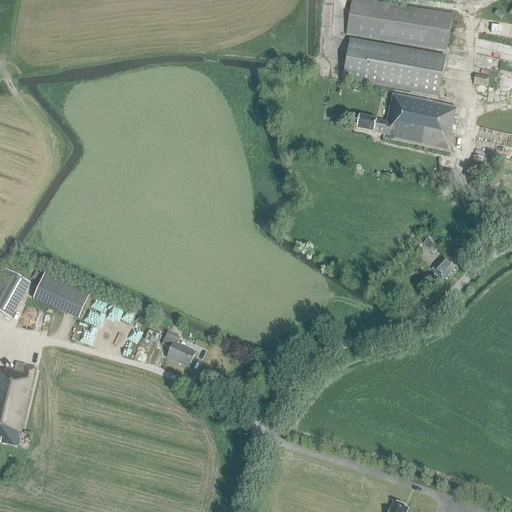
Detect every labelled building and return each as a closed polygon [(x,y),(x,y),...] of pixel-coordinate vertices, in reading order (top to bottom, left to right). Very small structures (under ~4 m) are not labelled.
[(446,51),(452,16),(354,0),(351,0),(345,35),(446,51)] [(437,98),(445,57),(349,40),(342,81),(437,98)] [(487,86),(489,78),(475,75),(473,84),(487,86)] [(448,158),(457,120),(453,119),(456,109),(392,95),(386,123),(358,117),(356,130),(383,136),(383,139),(441,151),(440,156),(448,158)] [(481,171),(484,159),(473,157),(470,169),(481,171)] [(434,254),(441,246),(431,236),(423,245),(434,254)] [(442,282),(456,267),(445,256),(430,271),(434,275),(429,280),(436,286),(441,281),(442,282)] [(0,312),(11,319),(31,285),(10,272),(0,288),(0,312)] [(90,295),(45,274),(33,300),(79,320),(90,295)] [(161,336),(149,331),(145,339),(155,344),(156,342),(158,343),(161,336)] [(188,369),(196,353),(178,345),(181,338),(167,332),(162,345),(171,349),(166,359),(188,369)] [(158,354),(162,346),(156,343),(152,351),(158,354)] [(34,378),(36,372),(26,369),(26,366),(16,363),(14,372),(5,370),(4,373),(0,371),(0,445),(16,449),(35,378),(34,378)] [(390,510),(388,511),(406,511),(408,509),(393,502),(390,510)]
